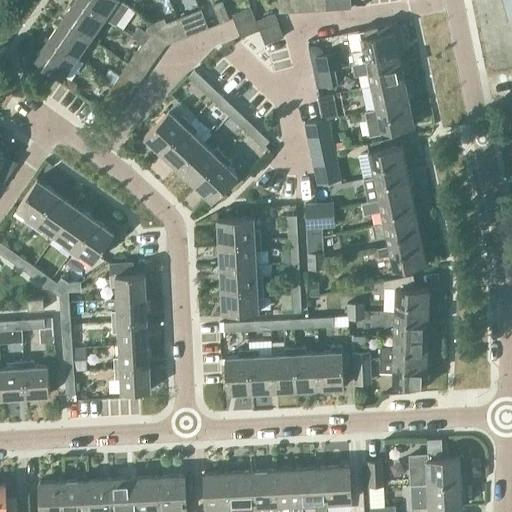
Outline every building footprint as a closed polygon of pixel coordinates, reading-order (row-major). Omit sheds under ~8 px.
[(77,0),(76,0),(63,19),(92,39),(105,19),(77,0)] [(120,0),(77,0),(105,19),(106,19),(115,26),(129,6),(120,0)] [(288,14),(287,0),(277,0),(279,14),(288,14)] [(328,11),(326,0),(316,0),(317,11),(328,11)] [(350,0),(326,0),(328,11),(351,9),(350,0)] [(490,0),(497,22),(506,20),(501,0),(490,0)] [(222,3),(214,6),(221,24),(230,21),(222,3)] [(241,38),(260,31),(256,22),(251,8),(232,15),(241,38)] [(275,15),(256,22),(260,31),(265,45),(284,38),(275,15)] [(195,35),(187,17),(178,20),(185,39),(195,35)] [(63,19),(49,39),(78,59),(92,39),(63,19)] [(158,33),(168,28),(165,20),(150,26),(146,32),(154,38),(158,33)] [(359,32),(363,51),(351,54),(354,65),(399,55),(398,48),(403,47),(398,24),(359,32)] [(158,33),(154,38),(166,47),(174,43),(168,28),(158,33)] [(36,58),(38,60),(35,65),(50,76),(53,71),(64,78),(78,59),(49,39),(36,58)] [(153,64),(158,56),(142,45),(136,53),(153,64)] [(312,58),(314,73),(319,72),(335,69),(342,68),(339,53),(312,58)] [(399,55),(354,65),(354,66),(353,66),(355,77),(368,74),(371,86),(404,79),(399,55)] [(319,72),(314,73),(317,89),(339,84),(335,69),(319,72)] [(197,85),(203,78),(196,71),(189,78),(197,85)] [(114,85),(131,96),(136,88),(120,77),(114,85)] [(208,96),(215,89),(203,78),(197,85),(208,96)] [(409,102),(404,79),(371,86),(375,109),(409,102)] [(114,85),(109,92),(100,105),(117,116),(131,96),(114,85)] [(338,117),(333,94),(319,97),(323,120),(338,117)] [(230,117),(236,110),(225,99),(218,105),(230,117)] [(409,102),(375,109),(364,111),(370,136),(414,126),(409,102)] [(236,110),(230,117),(241,128),(248,121),(236,110)] [(162,154),(191,124),(183,116),(179,120),(170,112),(145,138),(162,154)] [(309,140),(332,134),(329,119),(306,123),(309,140)] [(199,131),(191,124),(162,154),(179,170),(204,144),(195,136),(199,131)] [(269,142),(259,131),(252,138),(263,149),(269,142)] [(335,150),(332,134),(309,140),(312,154),(335,150)] [(204,144),(179,170),(196,186),(225,156),(217,149),(213,153),(204,144)] [(374,177),(407,169),(402,146),(369,153),(374,177)] [(338,165),(335,150),(312,154),(315,170),(338,165)] [(233,163),(225,156),(196,186),(213,203),(238,177),(228,168),(233,163)] [(338,165),(315,170),(318,185),(341,180),(338,165)] [(412,193),(407,169),(374,177),(379,201),(412,193)] [(34,226),(56,193),(37,180),(17,209),(27,216),(25,220),(34,226)] [(76,206),(56,193),(34,226),(42,232),(46,228),(56,235),(76,206)] [(412,193),(379,201),(362,204),(365,216),(381,213),(383,224),(417,217),(412,193)] [(324,229),(323,213),(322,205),(305,206),(306,230),(324,229)] [(95,220),(76,206),(56,235),(67,242),(63,247),(72,253),(95,220)] [(297,216),(288,217),(289,233),(298,233),(297,216)] [(422,240),(417,217),(383,224),(388,247),(422,240)] [(220,243),(262,241),(261,231),(255,231),(255,218),(219,219),(220,243)] [(115,233),(95,220),(72,253),(81,258),(84,254),(95,262),(115,233)] [(422,240),(388,247),(374,250),(376,259),(390,256),(393,272),(426,265),(422,240)] [(0,253),(4,256),(9,249),(0,241),(0,253)] [(262,241),(220,243),(221,266),(257,265),(256,253),(262,252),(262,241)] [(291,264),(300,263),(299,247),(290,248),(291,264)] [(20,256),(15,264),(28,273),(33,266),(20,256)] [(326,261),(308,262),(309,271),(326,270),(326,261)] [(110,263),(111,276),(110,276),(110,287),(116,287),(117,300),(147,298),(145,274),(135,275),(134,262),(110,263)] [(301,279),(300,263),(291,264),(292,280),(301,279)] [(257,278),(257,265),(221,266),(222,290),(264,288),(264,277),(257,278)] [(33,266),(28,273),(41,283),(46,275),(33,266)] [(430,289),(416,289),(413,275),(384,281),(383,289),(396,289),(395,312),(429,314),(430,289)] [(53,291),(60,296),(62,294),(69,284),(62,279),(58,283),(53,291)] [(69,284),(62,294),(82,292),(81,283),(69,284)] [(318,283),(310,283),(310,294),(318,293),(318,283)] [(265,298),(264,288),(222,290),(223,313),(259,312),(258,299),(265,298)] [(302,310),(301,294),(292,294),(293,310),(302,310)] [(147,298),(117,300),(117,311),(112,311),(112,323),(148,321),(147,298)] [(27,300),(28,311),(44,310),(43,299),(27,300)] [(59,303),(60,320),(69,319),(68,303),(59,303)] [(348,312),(365,311),(364,303),(347,304),(348,312)] [(365,311),(348,312),(348,320),(365,319),(365,311)] [(429,314),(395,312),(389,312),(388,325),(395,325),(394,338),(428,339),(429,314)] [(44,318),(28,319),(29,329),(45,328),(44,318)] [(334,318),(318,319),(318,328),(334,327),(334,318)] [(318,328),(318,319),(302,320),(302,329),(318,328)] [(14,320),(0,321),(0,330),(15,330),(14,320)] [(148,321),(112,323),(113,333),(119,333),(119,346),(149,344),(148,321)] [(272,330),(271,321),(255,322),(256,331),(272,330)] [(287,321),(271,321),(272,330),(288,329),(287,321)] [(241,331),(241,323),(225,324),(225,332),(241,331)] [(63,350),(71,350),(70,334),(61,334),(63,350)] [(394,338),(394,348),(381,347),(381,361),(427,362),(428,339),(394,338)] [(149,344),(119,346),(120,357),(114,358),(115,369),(150,367),(149,344)] [(319,353),(320,388),(344,387),(342,346),(332,346),(332,352),(319,353)] [(306,347),(295,348),(297,390),(320,388),(319,353),(307,353),(306,347)] [(284,354),(272,355),(274,391),(297,390),(295,348),(284,349),(284,354)] [(73,366),(71,350),(63,350),(64,366),(73,366)] [(274,391),(272,355),(259,356),(258,350),(249,351),(251,392),(274,391)] [(251,392),(249,351),(239,351),(239,357),(225,358),(227,393),(251,392)] [(354,361),(370,360),(370,352),(354,353),(354,361)] [(370,360),(354,361),(355,384),(371,383),(370,360)] [(14,368),(1,369),(3,398),(26,397),(24,361),(13,362),(14,368)] [(35,361),(24,361),(26,397),(50,395),(48,366),(35,367),(35,361)] [(427,362),(381,361),(380,373),(393,373),(392,386),(426,387),(427,362)] [(150,367),(115,369),(115,380),(121,380),(121,393),(151,391),(150,367)] [(66,397),(67,397),(75,396),(74,380),(65,380),(66,397)] [(459,459),(427,461),(427,456),(409,457),(411,486),(461,483),(459,459)] [(368,462),(369,480),(370,487),(384,487),(382,461),(368,462)] [(349,468),(324,469),(326,504),(328,504),(351,503),(349,468)] [(324,469),(300,470),(302,505),(316,504),(316,511),(328,511),(328,504),(326,504),(324,469)] [(302,505),(300,470),(277,471),(278,506),(302,505)] [(278,506),(277,471),(253,472),(255,507),(278,506)] [(253,472),(229,474),(231,509),(255,507),(253,472)] [(230,511),(231,509),(229,474),(205,475),(206,510),(219,509),(219,511),(230,511)] [(186,511),(184,476),(160,478),(161,511),(171,511),(174,511),(186,511)] [(161,511),(160,478),(136,479),(137,511),(161,511)] [(137,511),(136,479),(112,480),(114,511),(137,511)] [(114,511),(112,480),(88,481),(89,511),(114,511)] [(89,511),(88,481),(64,482),(65,511),(89,511)] [(65,511),(64,482),(40,484),(41,511),(65,511)] [(461,483),(411,486),(413,510),(428,509),(429,510),(463,508),(461,483)] [(0,486),(0,511),(17,511),(16,499),(6,500),(5,486),(0,486)]
